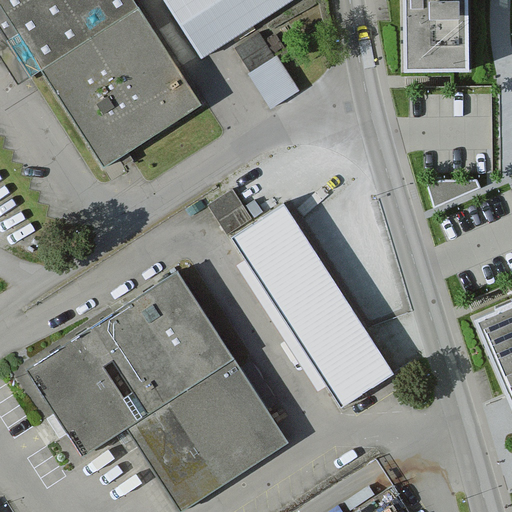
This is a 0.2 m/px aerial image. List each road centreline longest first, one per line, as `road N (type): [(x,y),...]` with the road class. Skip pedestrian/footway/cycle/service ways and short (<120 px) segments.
road 1 (residential): [(352,0),(374,132),(463,420),(483,511)]
road 2 (unknown): [(318,452),(210,259),(186,237),(160,244),(0,346)]
